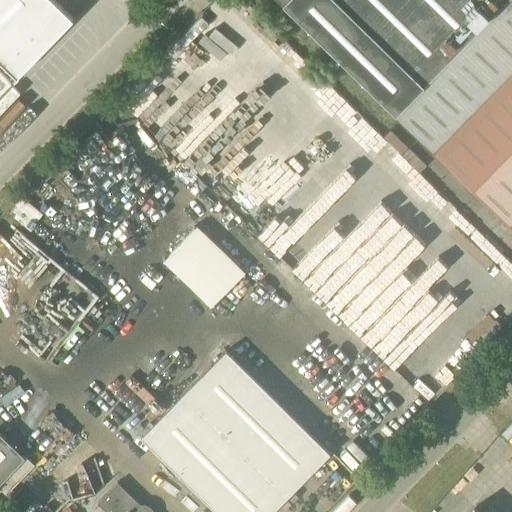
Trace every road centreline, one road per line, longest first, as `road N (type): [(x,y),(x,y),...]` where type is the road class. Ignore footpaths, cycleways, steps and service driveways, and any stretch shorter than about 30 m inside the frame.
road 1 (unclassified): [(0,174),(175,0)]
road 2 (unclassified): [(372,511),(511,373)]
